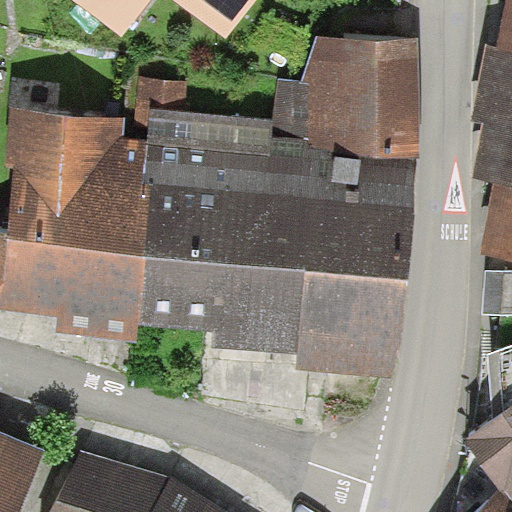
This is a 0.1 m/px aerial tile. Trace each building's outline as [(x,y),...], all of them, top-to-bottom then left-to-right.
[(72,0),(122,42),(155,0),(165,0),(226,41),(256,0),(72,0)] [(511,0),(499,0),(474,160),(488,162),(511,166),(511,0)] [(271,125),(271,140),(309,142),(308,156),(377,165),(421,162),(417,42),(318,41),(306,86),(281,80),(271,125)] [(0,246),(0,319),(61,324),(59,337),(137,344),(138,332),(149,144),(122,143),(125,123),(14,115),(5,248),(0,246)] [(149,144),(138,332),(219,335),(218,349),(297,352),(296,372),(387,375),(413,170),(308,156),(309,142),(271,140),(271,125),(152,116),(149,144)] [(511,166),(488,162),(475,244),(511,250),(511,166)] [(511,476),(511,389),(472,410),(507,479),(511,476)] [(0,511),(9,511),(43,433),(0,414),(0,511)] [(42,511),(139,511),(168,466),(81,440),(42,511)] [(243,511),(246,508),(170,463),(168,466),(139,511),(243,511)] [(511,511),(511,487),(496,472),(450,511),(511,511)]
